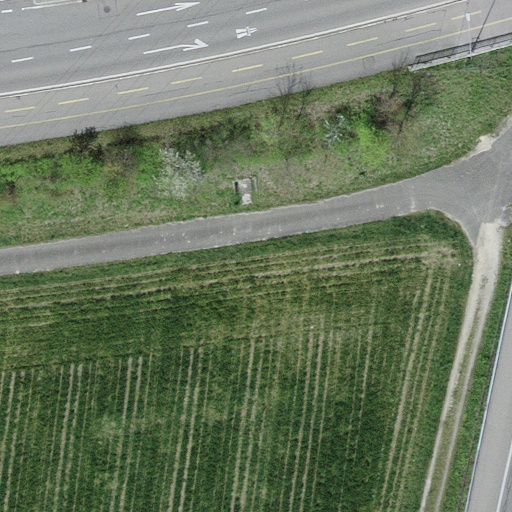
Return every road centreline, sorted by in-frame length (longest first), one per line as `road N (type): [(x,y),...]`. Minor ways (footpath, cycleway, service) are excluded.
road 1 (track): [(484,172),(487,271),(431,511)]
road 2 (secondary): [(0,54),(290,0)]
